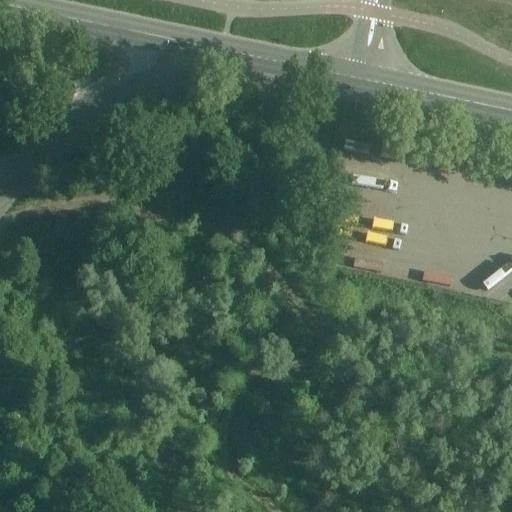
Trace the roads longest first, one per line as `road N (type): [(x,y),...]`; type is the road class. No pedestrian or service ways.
road 1 (tertiary): [(511,111),(358,78)]
road 2 (tertiary): [(358,78),(222,51)]
